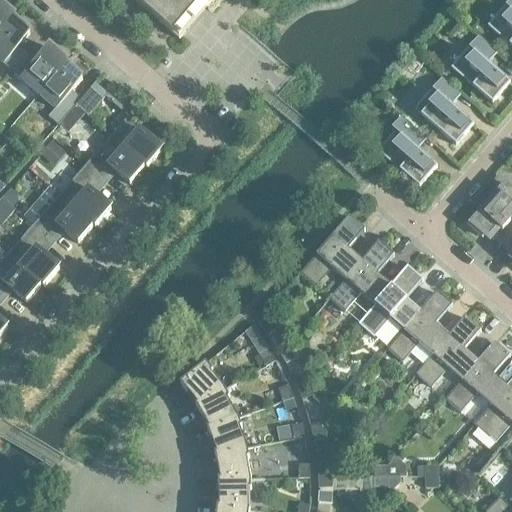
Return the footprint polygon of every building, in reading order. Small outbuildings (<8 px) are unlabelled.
[(206,8),(213,0),(131,0),(178,41),(182,37),(175,31),(187,18),(200,3),(206,8)] [(511,48),(511,0),(510,0),(487,27),(511,48)] [(0,34),(13,20),(14,18),(0,5),(0,34)] [(29,35),(13,20),(0,34),(0,63),(12,73),(27,56),(18,48),(29,35)] [(492,105),(509,84),(487,65),(496,55),(477,38),(450,69),(492,105)] [(36,64),(27,56),(12,73),(38,97),(65,66),(67,64),(49,49),(36,64)] [(65,66),(38,97),(54,111),(48,118),(58,127),(64,119),(75,108),(79,102),(70,94),(82,80),(65,66)] [(455,147),(473,126),(451,107),(460,97),(441,80),(414,111),(455,147)] [(94,85),(79,102),(75,108),(85,116),(87,118),(106,96),(94,85)] [(75,108),(64,119),(71,125),(78,124),(85,116),(75,108)] [(395,133),(377,153),(419,189),(436,168),(416,151),(425,141),(400,119),(391,129),(395,133)] [(162,152),(126,120),(110,138),(144,168),(146,170),(162,152)] [(110,138),(85,167),(102,182),(112,171),(129,186),(144,168),(110,138)] [(62,151),(52,142),(41,155),(51,163),(62,151)] [(111,211),(91,194),(102,182),(85,167),(58,197),(93,227),(95,229),(111,211)] [(504,245),(511,236),(511,188),(509,191),(505,187),(482,213),(479,211),(466,225),(481,238),(484,236),(489,240),(493,236),(504,245)] [(17,204),(17,196),(11,190),(2,200),(13,209),(17,204)] [(93,227),(58,197),(33,227),(50,241),(60,230),(78,245),(93,227)] [(13,210),(13,209),(2,200),(0,202),(0,216),(4,220),(13,210)] [(332,269),(345,281),(362,262),(348,251),(365,232),(349,218),(300,275),(316,288),(332,269)] [(43,288),(59,270),(40,253),(50,241),(33,227),(7,256),(17,265),(41,287),(43,288)] [(361,295),(374,306),(391,287),(377,276),(394,257),(378,243),(362,262),(345,281),(329,300),(345,313),(361,295)] [(7,256),(0,264),(0,299),(9,289),(26,304),(41,287),(17,265),(7,256)] [(420,313),(406,301),(423,282),(407,269),(391,287),(374,306),(358,325),(373,339),(390,320),(403,332),(420,313)] [(420,313),(403,332),(387,350),(402,364),(419,345),(432,357),(449,338),(435,326),(452,307),(436,294),(420,313)] [(259,325),(268,336),(277,330),(268,318),(259,325)] [(478,363),(468,355),(464,351),(481,332),(465,319),(449,338),(432,357),(416,376),(431,389),(448,370),(461,382),(478,363)] [(477,395),(490,407),(507,388),(493,376),(510,358),(494,344),(478,363),(461,382),(445,401),(460,414),(477,395)] [(288,347),(278,352),(285,365),(295,359),(288,347)] [(265,368),(275,362),(268,350),(258,356),(265,368)] [(197,406),(224,391),(210,375),(212,374),(205,365),(180,386),(187,394),(197,406)] [(490,407),(474,426),(495,444),(511,426),(511,425),(511,382),(507,388),(490,407)] [(307,384),(297,387),(301,400),(312,397),(307,384)] [(283,403),(293,399),(288,386),(278,390),(283,403)] [(209,429),(238,419),(227,401),(229,400),(224,391),(197,406),(195,407),(200,416),(201,416),(209,429)] [(216,455),(246,449),(239,430),(241,429),(238,419),(209,429),(207,430),(210,440),(211,440),(216,455)] [(293,441),(304,439),(302,425),(291,427),(293,441)] [(321,426),(310,428),(313,442),(324,440),(321,426)] [(289,427),(277,430),(279,442),(291,440),(289,427)] [(220,481),(250,480),(247,460),(249,460),(246,449),(216,455),(214,455),(216,466),(217,466),(220,481)] [(400,478),(406,478),(406,467),(395,458),(387,467),(373,467),(373,478),(400,478)] [(309,466),(298,466),(298,479),(309,479),(309,466)] [(317,479),(331,478),(331,467),(317,468),(317,479)] [(424,468),(424,478),(438,478),(438,467),(424,467),(424,468)] [(331,478),(317,479),(318,490),(332,489),(331,478)] [(361,478),(361,493),(373,493),(373,489),(373,478),(361,478)] [(373,478),(373,489),(388,489),(391,493),(400,483),(400,478),(373,478)] [(438,490),(438,478),(424,478),(424,490),(438,490)] [(219,507),(249,511),(249,491),(251,491),(250,480),(220,481),(218,481),(218,492),(219,492),(219,507)] [(331,507),(332,495),(318,494),(317,505),(331,507)] [(511,511),(500,499),(486,511),(511,511)]
